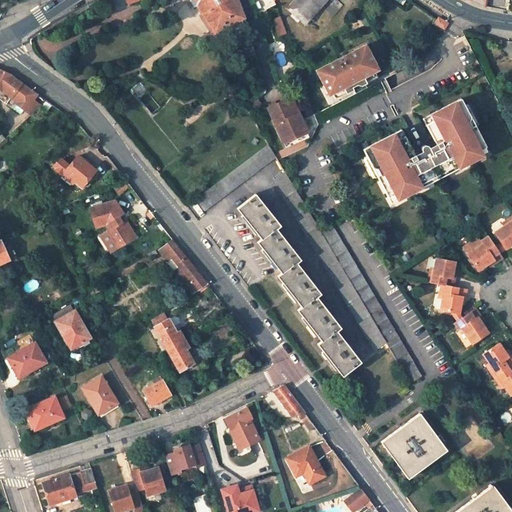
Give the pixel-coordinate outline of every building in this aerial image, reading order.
[(105,15),(129,5),(128,3),(126,0),(105,0),(99,3),(105,15)] [(192,0),(214,34),(244,17),(237,0),(192,0)] [(327,0),(292,0),(285,8),(291,13),(299,20),(305,25),(327,0)] [(291,13),(289,15),(297,22),(299,20),(291,13)] [(219,44),(247,27),(244,17),(214,34),(219,44)] [(382,80),(364,46),(316,71),(334,106),(382,80)] [(0,69),(0,89),(6,92),(15,77),(12,75),(0,69)] [(39,94),(15,77),(6,92),(20,103),(19,105),(27,111),(34,101),(39,94)] [(307,132),(299,113),(292,97),(288,98),(295,115),(293,116),(302,134),(303,133),(307,132)] [(267,108),(283,142),(302,134),(293,116),(295,115),(288,98),(267,108)] [(421,151),(423,155),(416,158),(414,155),(404,136),(396,140),(393,134),(363,150),(367,157),(372,168),(377,170),(380,175),(377,177),(388,198),(394,195),(395,198),(403,193),(405,196),(411,193),(409,187),(418,182),(422,184),(431,179),(432,182),(447,174),(445,171),(454,167),(455,163),(465,158),(467,163),(474,160),(473,157),(481,153),(479,150),(485,147),(475,126),(474,126),(471,127),(469,122),(470,117),(464,106),(460,99),(430,115),(433,121),(425,125),(435,144),(437,147),(430,151),(428,147),(427,146),(426,146),(424,145),(423,146),(422,147),(421,148),(421,150),(421,151)] [(32,114),(41,106),(34,101),(27,111),(32,114)] [(477,125),(467,105),(464,106),(470,117),(469,122),(471,127),(474,126),(475,126),(477,125)] [(433,121),(430,115),(422,119),(425,125),(433,121)] [(401,130),(393,134),(396,140),(404,136),(401,130)] [(285,148),(310,137),(307,132),(303,133),(302,134),(283,142),(285,148)] [(204,211),(275,156),(268,144),(195,199),(204,211)] [(474,160),(488,153),(485,147),(479,150),(481,153),(473,157),(474,160)] [(82,187),(95,170),(77,156),(69,166),(62,159),(55,168),(64,175),(65,174),(82,187)] [(372,168),(367,157),(364,158),(374,178),(377,177),(380,175),(377,170),(372,168)] [(467,163),(465,158),(455,163),(454,167),(445,171),(447,174),(467,163)] [(284,171),(274,180),(375,350),(385,342),(321,233),(284,171)] [(411,193),(432,182),(431,179),(422,184),(418,182),(409,187),(411,193)] [(126,180),(115,189),(119,193),(130,185),(126,180)] [(394,195),(388,198),(391,204),(405,196),(403,193),(395,198),(394,195)] [(280,226),(255,194),(237,208),(261,239),(257,242),(281,273),(277,276),(301,307),(297,310),(321,341),(317,344),(342,376),(360,362),(337,331),(341,328),(317,297),(320,294),(296,263),(300,260),(276,228),(280,226)] [(115,199),(89,207),(96,227),(106,223),(110,229),(109,230),(119,246),(136,235),(125,219),(121,221),(118,215),(122,213),(123,212),(115,199)] [(511,217),(506,221),(508,224),(495,233),(501,243),(506,250),(511,245),(511,217)] [(420,375),(332,226),(321,233),(385,342),(409,383),(420,375)] [(103,233),(114,249),(119,246),(109,230),(103,233)] [(477,271),(493,260),(495,263),(502,259),(499,254),(495,247),(487,237),(481,241),(482,244),(467,254),(477,271)] [(172,240),(159,250),(164,258),(169,255),(172,258),(179,267),(175,270),(192,293),(206,283),(172,240)] [(0,241),(0,263),(8,260),(0,241)] [(501,243),(495,247),(499,254),(506,250),(501,243)] [(451,278),(455,262),(436,258),(432,274),(429,274),(427,282),(440,285),(449,286),(453,287),(455,279),(451,278)] [(198,290),(200,293),(208,288),(206,285),(198,290)] [(458,313),(462,297),(465,298),(466,290),(453,287),(449,286),(440,285),(439,293),(442,293),(439,309),(450,311),(458,313)] [(205,298),(189,307),(193,314),(209,304),(205,298)] [(488,332),(477,316),(479,315),(475,308),(461,317),(456,321),(453,323),(458,329),(460,327),(471,343),(488,332)] [(74,311),(55,322),(69,345),(78,340),(80,343),(89,337),(74,311)] [(450,311),(456,321),(461,317),(458,313),(450,311)] [(184,339),(179,331),(176,332),(169,319),(154,327),(167,349),(184,339)] [(167,349),(179,370),(193,363),(185,349),(188,347),(184,339),(167,349)] [(35,343),(9,358),(19,377),(45,362),(35,343)] [(496,374),(511,363),(511,357),(510,354),(507,356),(498,343),(482,354),(491,367),(488,369),(493,376),(496,374)] [(217,363),(203,370),(208,379),(221,372),(217,363)] [(511,363),(496,374),(493,376),(497,383),(500,381),(509,394),(511,392),(511,363)] [(101,377),(83,387),(96,411),(104,406),(106,409),(116,403),(101,377)] [(163,380),(144,390),(151,404),(171,393),(163,380)] [(273,390),(288,412),(291,415),(297,412),(299,414),(304,411),(284,384),(273,390)] [(59,397),(63,409),(71,406),(66,394),(59,397)] [(54,397),(26,409),(34,429),(63,417),(54,397)] [(247,408),(224,419),(239,449),(259,440),(249,419),(252,418),(247,408)] [(419,413),(381,441),(408,478),(447,450),(419,413)] [(306,414),(301,417),(311,429),(315,427),(306,414)] [(197,438),(209,433),(206,427),(208,426),(206,423),(194,429),(197,438)] [(174,451),(165,454),(171,474),(181,471),(180,468),(195,464),(204,461),(199,444),(189,447),(188,444),(173,449),(174,451)] [(308,448),(287,459),(296,476),(303,472),(309,483),(323,476),(308,448)] [(148,495),(165,489),(158,467),(148,470),(140,473),(140,472),(139,469),(130,471),(135,487),(136,490),(145,487),(148,495)] [(91,468),(73,474),(77,486),(81,485),(94,481),(91,468)] [(68,475),(43,483),(49,503),(75,496),(68,475)] [(81,485),(83,491),(96,486),(94,481),(81,485)] [(108,490),(115,511),(132,506),(134,511),(142,509),(136,490),(128,493),(127,490),(126,484),(108,490)] [(236,484),(220,489),(227,511),(248,511),(258,509),(251,485),(237,489),(236,484)] [(511,511),(492,485),(454,511),(511,511)] [(361,488),(349,497),(357,507),(363,502),(367,507),(372,504),(361,488)] [(344,501),(352,511),(357,507),(349,497),(344,501)]
